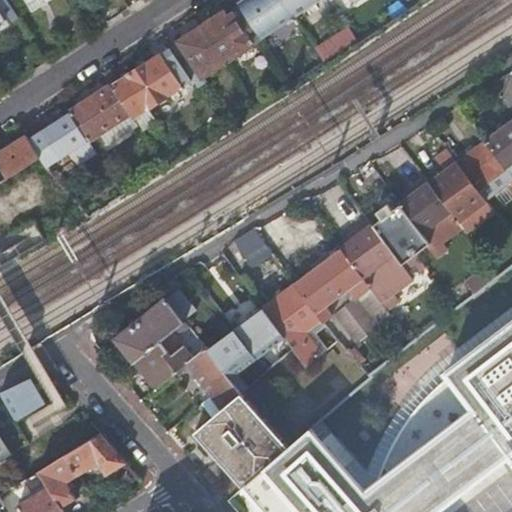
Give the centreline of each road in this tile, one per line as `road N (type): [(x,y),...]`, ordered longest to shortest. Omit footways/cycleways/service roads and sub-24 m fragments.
road 1 (residential): [(0,115),(176,0)]
road 2 (residential): [(56,344),(182,484)]
